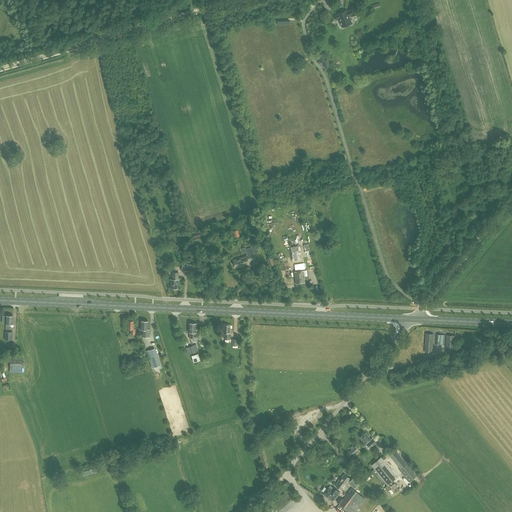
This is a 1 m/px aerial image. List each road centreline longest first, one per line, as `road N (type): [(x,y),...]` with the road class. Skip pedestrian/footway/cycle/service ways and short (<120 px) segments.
road 1 (primary): [(0,300),(412,319)]
road 2 (track): [(0,67),(233,0)]
road 3 (unclassified): [(286,474),(412,319)]
road 4 (track): [(424,305),(511,198)]
